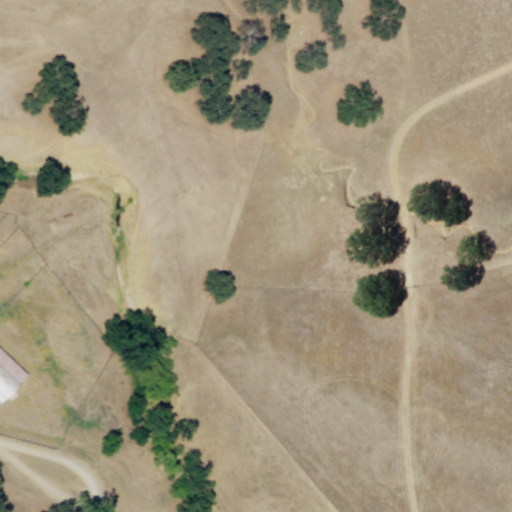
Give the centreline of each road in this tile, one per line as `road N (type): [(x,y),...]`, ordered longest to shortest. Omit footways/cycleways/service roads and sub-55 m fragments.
road 1 (track): [(412,511),(404,435),(408,296),(393,144),(419,108),(511,61)]
road 2 (track): [(488,73),(465,74),(428,57),(390,0)]
